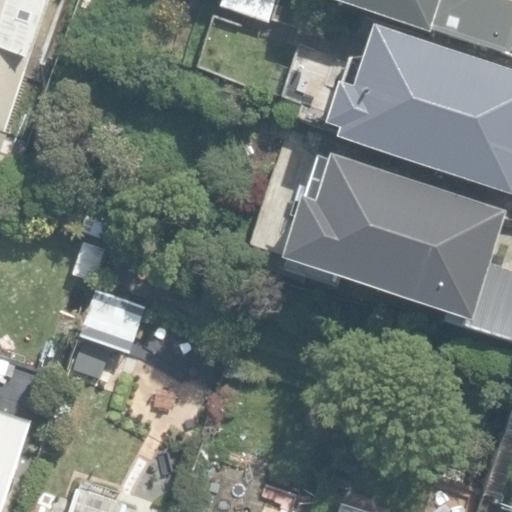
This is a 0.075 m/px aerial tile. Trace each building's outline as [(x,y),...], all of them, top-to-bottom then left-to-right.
[(0,0),(0,134),(3,135),(47,0),(0,0)] [(337,0),(511,58),(511,33),(508,32),(511,19),(511,5),(494,0),(337,0)] [(334,137),(510,195),(511,187),(511,70),(373,25),(352,86),(336,81),(322,122),(337,127),(334,137)] [(460,327),(511,344),(511,269),(488,262),(505,210),(329,151),(313,199),(299,195),(277,258),(462,320),(460,327)] [(90,197),(79,235),(102,242),(114,204),(90,197)] [(96,282),(79,338),(127,353),(145,297),(96,282)] [(0,511),(0,508),(31,417),(0,406),(0,511)]
